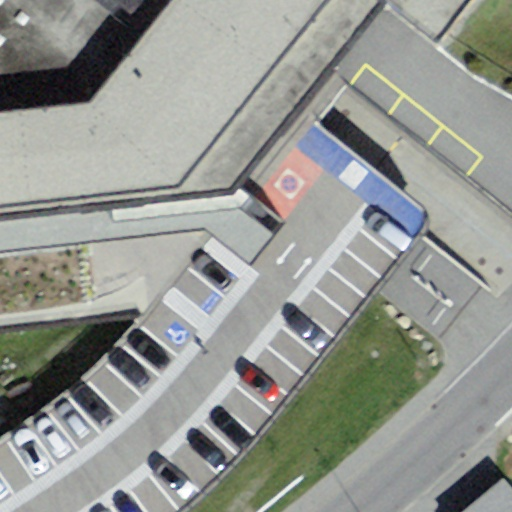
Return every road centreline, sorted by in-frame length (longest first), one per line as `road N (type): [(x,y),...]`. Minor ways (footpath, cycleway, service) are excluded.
road 1 (unknown): [(53,0),(24,66),(27,91),(48,122),(142,201),(167,209),(211,199)]
road 2 (tertiary): [(361,511),(511,369)]
road 3 (unknown): [(333,114),(205,0)]
road 4 (unknown): [(211,199),(231,198),(333,114)]
